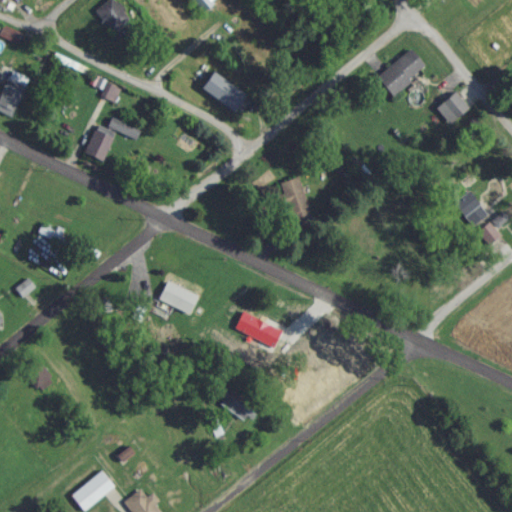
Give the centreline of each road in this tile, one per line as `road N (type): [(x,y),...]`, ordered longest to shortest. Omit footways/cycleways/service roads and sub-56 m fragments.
road 1 (residential): [(0,357),(440,0)]
road 2 (residential): [(419,348),(0,148)]
road 3 (residential): [(213,511),(419,348),(511,260)]
road 4 (residential): [(247,150),(208,122),(0,20)]
road 5 (residential): [(511,143),(392,0)]
